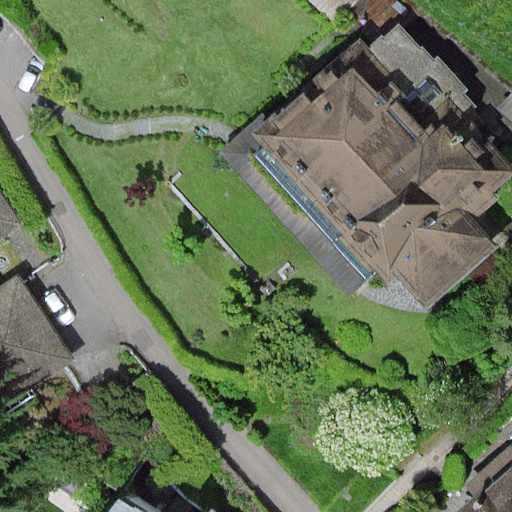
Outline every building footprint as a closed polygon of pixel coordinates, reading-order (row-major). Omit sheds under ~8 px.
[(359,39),(248,137),(376,280),(389,268),(425,308),(490,251),(462,220),(511,176),(511,173),(451,104),(432,121),(359,39)] [(0,187),(0,240),(24,225),(0,187)] [(0,417),(81,364),(22,276),(0,291),(0,417)] [(511,511),(511,459),(460,511),(511,511)] [(149,511),(130,498),(119,511),(149,511)]
